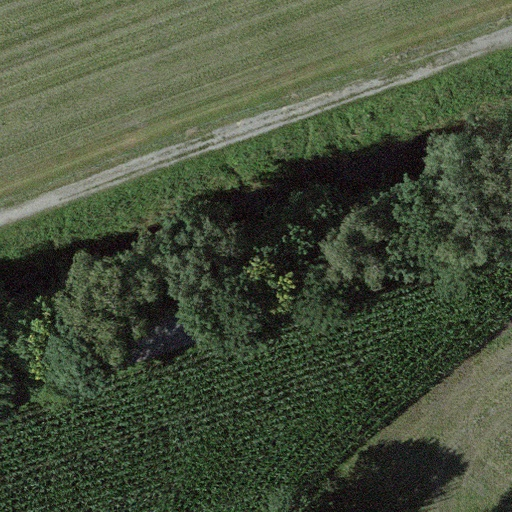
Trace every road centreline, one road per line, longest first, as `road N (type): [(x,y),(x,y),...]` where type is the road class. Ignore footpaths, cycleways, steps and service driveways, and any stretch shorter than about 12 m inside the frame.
road 1 (track): [(0,223),(511,44)]
road 2 (unclassified): [(0,402),(511,227)]
